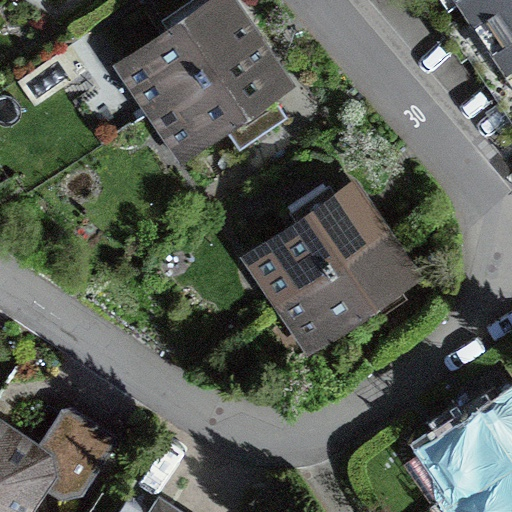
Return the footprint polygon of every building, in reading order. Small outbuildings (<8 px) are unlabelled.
[(214,0),(128,58),(159,104),(253,41),(225,0),(214,0)] [(460,0),(461,1),(458,3),(464,13),(479,3),(482,0),(460,0)] [(511,0),(482,0),(479,3),(511,52),(511,0)] [(253,41),(159,104),(190,149),(223,127),(239,147),(285,116),(271,95),(284,86),(253,41)] [(287,295),(380,232),(349,186),(256,250),(287,295)] [(411,278),(380,232),(287,295),(318,341),(411,278)] [(437,500),(443,508),(511,460),(511,388),(471,416),(466,409),(460,413),(465,421),(431,444),(459,485),(437,500)] [(0,433),(0,511),(27,511),(19,506),(12,507),(12,508),(11,502),(25,481),(30,484),(39,483),(44,474),(72,493),(81,491),(113,443),(62,410),(35,451),(6,432),(0,433)] [(511,511),(511,460),(443,508),(445,511),(455,511),(471,502),(477,511),(511,511)]
